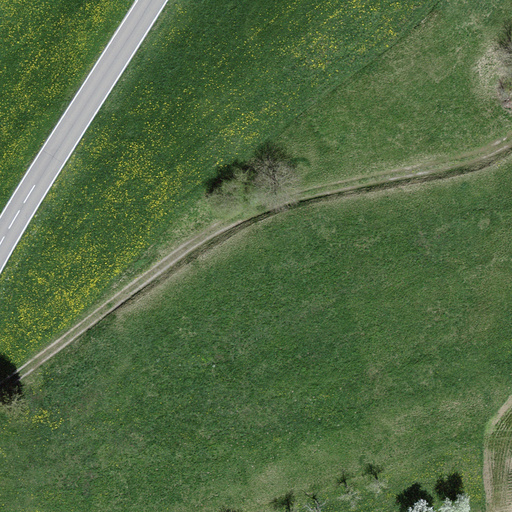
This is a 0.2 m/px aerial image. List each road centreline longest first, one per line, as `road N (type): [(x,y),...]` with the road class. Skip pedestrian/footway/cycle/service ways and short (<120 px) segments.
road 1 (track): [(0,390),(236,218),(296,196),(466,160),(511,138)]
road 2 (tertiary): [(0,245),(151,0)]
